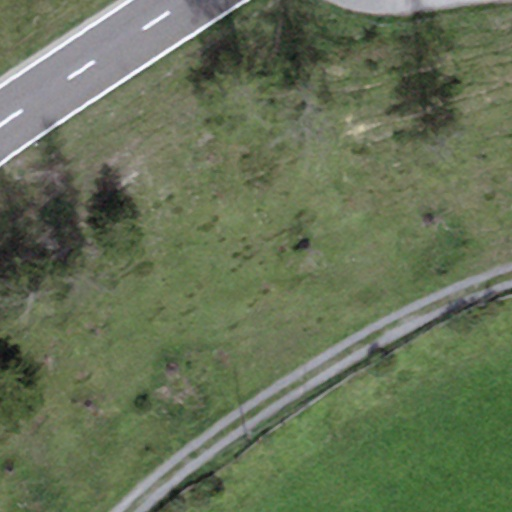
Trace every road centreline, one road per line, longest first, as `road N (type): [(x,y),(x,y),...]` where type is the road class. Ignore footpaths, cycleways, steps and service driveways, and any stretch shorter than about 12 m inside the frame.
road 1 (track): [(511,275),(394,326),(250,414),(130,511)]
road 2 (secondary): [(0,126),(191,0)]
